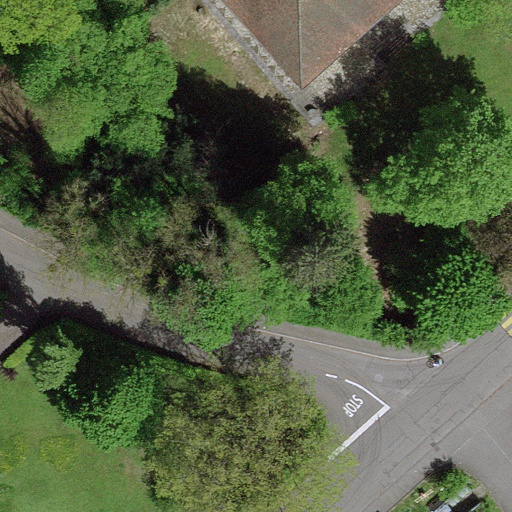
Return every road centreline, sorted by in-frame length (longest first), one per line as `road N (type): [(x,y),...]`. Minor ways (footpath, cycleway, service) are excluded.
road 1 (residential): [(0,255),(135,319),(342,377),(418,423)]
road 2 (unclassified): [(418,423),(319,511)]
road 3 (residential): [(511,340),(418,423)]
